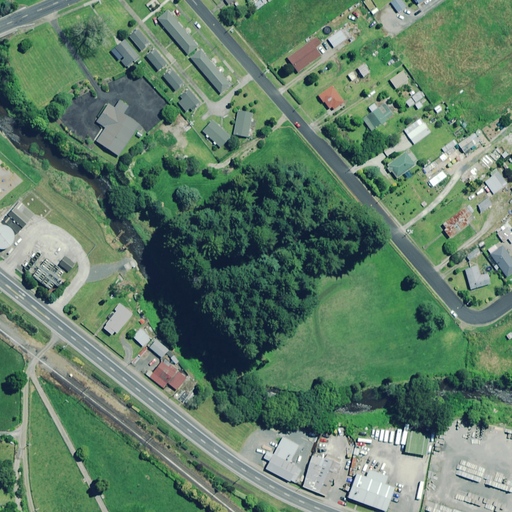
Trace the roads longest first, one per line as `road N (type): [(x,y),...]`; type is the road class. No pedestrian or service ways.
road 1 (residential): [(511,299),(481,318),(460,311),(193,0)]
road 2 (primary): [(322,511),(216,453),(61,331)]
road 3 (residential): [(61,331),(27,372),(25,470),(33,511)]
